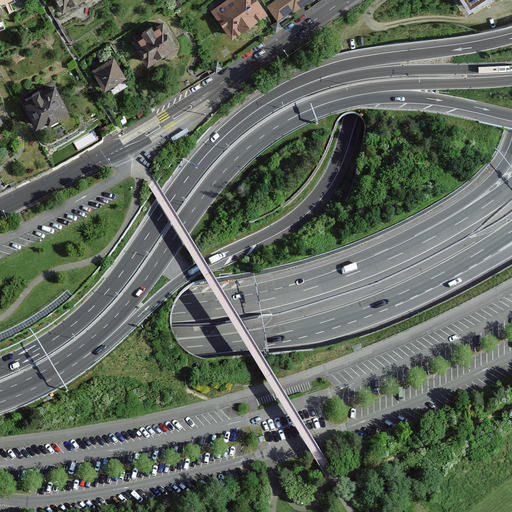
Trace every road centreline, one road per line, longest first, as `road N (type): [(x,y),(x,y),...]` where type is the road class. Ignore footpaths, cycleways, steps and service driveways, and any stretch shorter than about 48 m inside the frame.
road 1 (motorway): [(80,353),(190,271),(314,198),(337,158),(374,33),(391,13),(418,2),(471,5),(511,39)]
road 2 (primary): [(320,78),(239,122),(89,310),(0,367)]
road 3 (motorway): [(419,244),(316,286),(220,308),(81,309),(0,297)]
road 4 (primary): [(80,353),(249,146),(327,102),(390,90)]
road 5 (tertiary): [(0,208),(167,121),(344,0)]
road 6 (motorway): [(0,339),(182,347),(291,330),(391,297)]
road 7 (motorway): [(511,38),(371,60),(320,78)]
road 8 (primary): [(511,69),(320,78)]
road 9 (motorway): [(391,297),(511,230)]
road 10 (motorway): [(511,153),(419,244)]
road 11 (motorway): [(391,297),(511,250)]
road 12 (motorway): [(390,90),(511,115)]
road 13 (primary): [(390,90),(511,76)]
